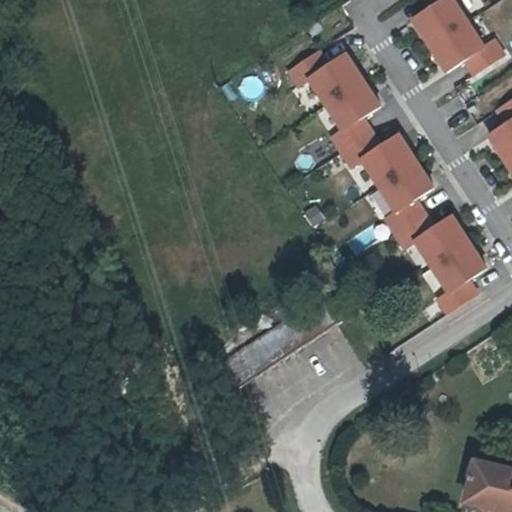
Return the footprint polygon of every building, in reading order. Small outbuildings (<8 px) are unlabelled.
[(478,74),(508,53),(498,38),(488,45),(456,0),(427,0),(433,9),(416,20),(452,72),(468,60),(478,74)] [(322,53),(291,73),(301,88),(312,81),(344,132),(334,139),(354,169),(364,162),(398,213),(388,220),(407,251),(417,244),(451,294),(441,301),(450,316),(481,296),(471,281),(489,270),(455,217),(438,229),(418,201),(436,189),(402,136),(384,148),(365,119),(383,108),(348,56),(331,67),(322,53)] [(511,103),(502,111),(511,126),(494,137),(511,162),(511,103)] [(339,287),(332,277),(320,285),(326,295),(339,287)] [(330,311),(324,301),(217,372),(234,398),(356,317),(345,301),(330,311)] [(468,506),(485,510),(484,511),(511,511),(511,473),(476,465),(468,506)]
